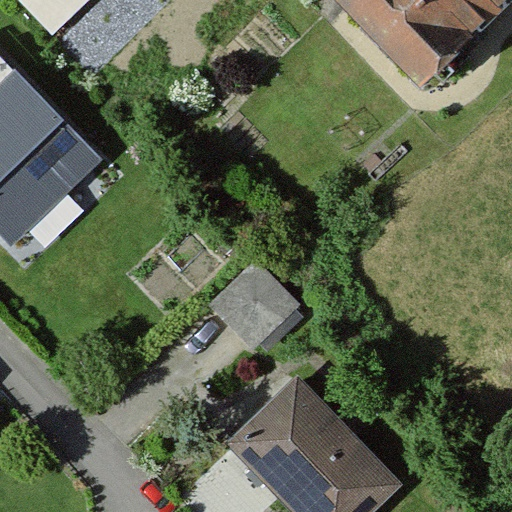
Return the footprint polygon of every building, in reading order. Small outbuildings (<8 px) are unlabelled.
[(32,0),(56,22),(77,0),(32,0)] [(101,0),(66,33),(92,60),(154,2),(152,0),(101,0)] [(511,14),(511,0),(347,0),(342,6),(439,94),(511,14)] [(0,92),(16,76),(0,59),(0,92)] [(0,92),(0,236),(12,249),(101,160),(16,76),(0,92)] [(255,248),(206,295),(257,348),(306,301),(255,248)] [(390,511),(413,493),(301,382),(229,454),(284,511),(390,511)]
